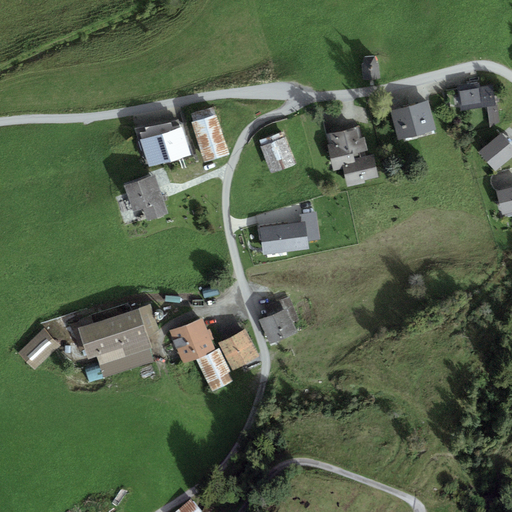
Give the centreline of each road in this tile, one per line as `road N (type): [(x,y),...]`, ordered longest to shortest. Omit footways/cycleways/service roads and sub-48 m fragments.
road 1 (unclassified): [(0,122),(125,117),(227,93),(371,90),(476,65),(511,77)]
road 2 (unclassified): [(421,511),(402,495),(308,462),(276,470),(243,511)]
road 3 (track): [(161,511),(225,459),(267,359)]
